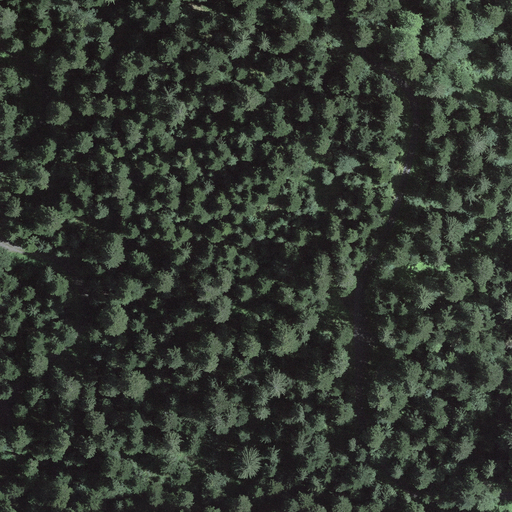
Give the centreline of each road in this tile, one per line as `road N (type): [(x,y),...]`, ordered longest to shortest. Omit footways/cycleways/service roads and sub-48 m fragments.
road 1 (track): [(336,0),(351,40),(401,79),(416,109),(396,216),(359,297),(369,440),(402,488),(422,499),(511,492)]
road 2 (track): [(46,511),(10,449),(5,409),(20,385),(80,333),(86,293),(61,262),(0,240)]
road 3 (track): [(0,164),(38,123),(45,100),(37,80),(0,47)]
